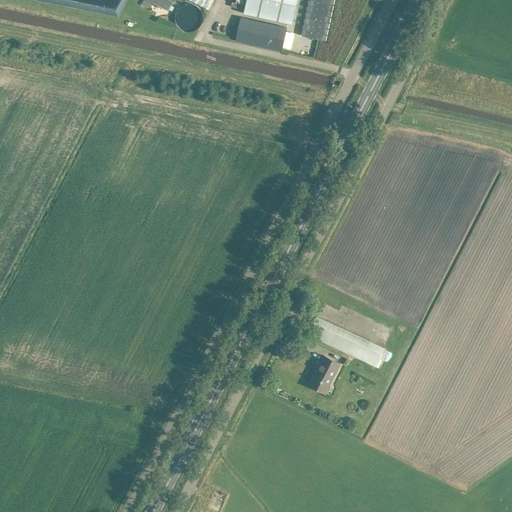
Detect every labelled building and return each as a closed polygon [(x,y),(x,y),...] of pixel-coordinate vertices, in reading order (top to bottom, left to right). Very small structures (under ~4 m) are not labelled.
[(148,0),(167,10),(172,1),(169,0),(148,0)] [(190,0),(209,9),(213,0),(190,0)] [(291,24),(296,0),(246,0),(244,13),(291,24)] [(325,41),(333,0),(308,0),(301,35),(325,41)] [(203,19),(203,17),(203,14),(201,11),(200,9),(199,7),(197,5),(195,4),(192,3),(190,3),(188,3),(185,3),(183,4),(181,5),(179,7),(177,9),(176,11),(175,13),(175,15),(175,18),(175,20),(177,24),(178,26),(181,28),(183,29),(186,30),(189,31),(191,30),(195,29),(197,28),(199,26),(201,24),(202,21),(203,19)] [(235,41),(281,51),(286,27),(240,17),(235,41)] [(333,296),(328,305),(342,312),(346,303),(333,296)] [(317,315),(315,319),(308,334),(376,367),(385,347),(317,315)] [(324,393),(340,364),(323,355),(316,370),(317,370),(309,384),(308,384),(317,389),(324,393)]
